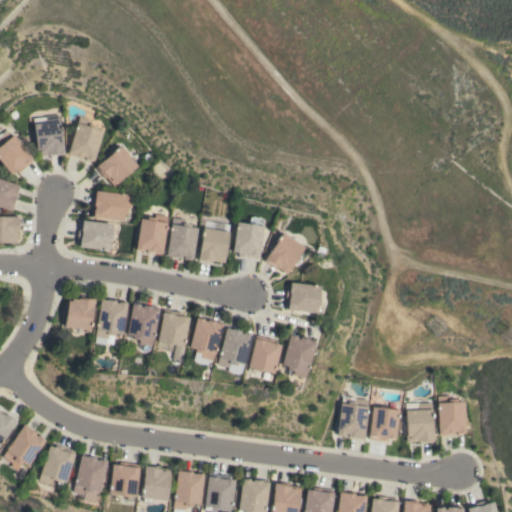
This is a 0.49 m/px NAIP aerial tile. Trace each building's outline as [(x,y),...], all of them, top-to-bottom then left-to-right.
[(63,154),(48,156),(48,154),(36,155),(35,148),(36,148),(33,118),(58,115),(63,154)] [(92,162),(84,159),(85,156),(82,156),(81,158),(66,154),(76,122),(87,126),(88,123),(96,126),(95,129),(102,131),(92,162)] [(0,136),(9,130),(32,160),(17,172),(15,170),(10,174),(0,161),(0,136)] [(137,166),(113,186),(105,177),(104,178),(94,167),(120,145),(137,166)] [(0,207),(0,179),(18,185),(16,193),(14,193),(13,195),(16,196),(11,211),(0,207)] [(90,217),(91,209),(93,209),(94,206),(92,206),(94,190),(125,194),(125,195),(131,195),(130,208),(126,207),(125,214),(123,214),(122,221),(90,217)] [(154,220),(155,214),(166,215),(160,254),(146,252),(146,249),(143,249),(142,251),(134,249),(139,218),(154,220)] [(16,243),(9,243),(9,242),(0,241),(0,215),(19,216),(18,232),(16,232),(16,243)] [(236,221),(248,223),(249,217),(253,216),(256,218),(259,217),(260,218),(263,219),(262,225),(263,226),(258,256),(257,256),(256,259),(236,255),(237,252),(231,251),(236,221)] [(165,256),(171,217),(183,219),(183,223),(190,224),(189,227),(196,228),(191,260),(183,259),(183,256),(180,256),(180,258),(165,256)] [(111,224),(110,231),(111,231),(110,239),(109,238),(107,250),(78,246),(79,240),(76,240),(78,221),(81,221),(81,220),(111,224)] [(214,222),(223,224),(222,230),(228,231),(223,262),(212,260),(211,262),(197,260),(202,227),(213,229),(214,222)] [(303,247),(286,273),(276,267),(275,268),(263,260),(281,233),(303,247)] [(319,285),(318,297),(319,297),(318,305),(316,305),(316,312),(283,309),(285,289),(288,289),(289,282),(319,285)] [(62,326),(67,296),(78,297),(79,295),(83,296),(82,297),(94,299),(92,309),(91,309),(88,330),(62,326)] [(99,299),(105,300),(106,299),(115,300),(114,303),(117,303),(117,302),(121,302),(121,301),(125,302),(121,333),(114,332),(114,335),(106,334),(105,344),(94,343),(95,336),(94,336),(99,299)] [(130,304),(139,305),(139,306),(141,307),(142,304),(157,307),(150,346),(137,344),(138,340),(131,338),(131,335),(125,334),(130,304)] [(181,346),(170,344),(170,345),(161,343),(162,342),(155,341),(161,311),(172,314),(173,311),(181,313),(180,316),(187,317),(181,346)] [(195,317),(203,320),(205,321),(205,320),(215,322),(215,321),(220,322),(211,360),(198,357),(199,353),(193,351),(193,349),(187,347),(195,317)] [(224,327),(239,331),(239,333),(241,334),(242,331),(250,333),(242,364),(235,363),(235,365),(227,363),(226,367),(215,364),(224,327)] [(287,334),(295,337),(295,338),(297,339),(298,336),(313,340),(303,378),(291,375),(292,371),(285,369),(286,367),(279,365),(287,334)] [(272,373),(260,370),(260,371),(253,369),(252,373),(245,371),(255,335),(272,340),(272,343),(279,345),(272,373)] [(464,433),(455,433),(455,431),(453,432),(453,434),(437,435),(436,403),(437,403),(436,396),(448,395),(449,399),(455,399),(456,402),(462,401),(464,433)] [(340,403),(341,403),(342,396),(367,399),(362,438),(346,436),(347,434),(345,434),(344,435),(336,434),(340,403)] [(432,442),(417,442),(417,441),(406,442),(404,410),(405,410),(405,403),(418,402),(418,403),(430,402),(432,442)] [(394,439),(387,438),(387,441),(367,438),(371,407),(378,408),(378,407),(386,408),(386,409),(397,410),(394,439)] [(0,410),(3,413),(4,412),(16,420),(10,429),(9,428),(0,440),(0,410)] [(15,470),(9,466),(11,463),(1,456),(21,425),(34,434),(33,435),(35,436),(36,436),(43,440),(26,466),(20,462),(19,464),(15,470)] [(47,445),(57,448),(58,446),(73,451),(64,482),(62,482),(61,486),(55,484),(56,480),(50,479),(48,484),(36,480),(47,445)] [(70,492),(79,455),(85,456),(94,458),(94,460),(96,460),(97,459),(104,461),(97,491),(96,491),(94,503),(80,500),(82,494),(70,492)] [(110,464),(117,464),(118,461),(137,464),(133,496),(132,496),(132,500),(125,500),(125,496),(118,495),(118,494),(107,493),(110,464)] [(143,472),(142,472),(143,464),(158,466),(158,468),(169,469),(165,500),(150,498),(150,502),(141,501),(142,497),(139,497),(143,472)] [(176,470),(191,472),(191,473),(193,474),(193,473),(202,474),(198,504),(191,503),(191,506),(184,505),(183,509),(171,507),(176,470)] [(227,511),(210,511),(203,510),(204,505),(202,505),(207,472),(227,475),(227,478),(233,479),(227,511)] [(240,478),(249,479),(249,481),(251,481),(251,479),(267,481),(263,511),(243,511),(243,510),(236,509),(240,478)] [(270,511),(273,489),(272,489),(273,483),(281,484),(300,487),(296,511),(270,511)] [(301,511),(305,489),(311,490),(311,488),(331,490),(331,493),(332,493),(329,511),(301,511)] [(335,511),(338,492),(354,494),(353,495),(356,496),(356,495),(364,496),(362,511),(335,511)] [(368,511),(370,497),(376,498),(377,495),(397,498),(396,501),(397,501),(395,511),(368,511)] [(400,511),(402,500),(416,501),(416,503),(429,504),(427,511),(400,511)] [(476,505),(475,502),(483,500),(483,503),(492,501),(494,511),(466,511),(466,508),(476,505)]
